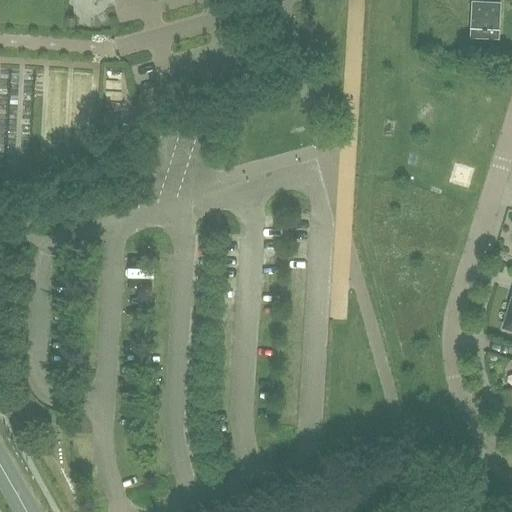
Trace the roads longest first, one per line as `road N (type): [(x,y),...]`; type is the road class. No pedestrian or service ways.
road 1 (residential): [(511,464),(463,408),(450,348),(511,131)]
road 2 (residential): [(115,48),(273,0)]
